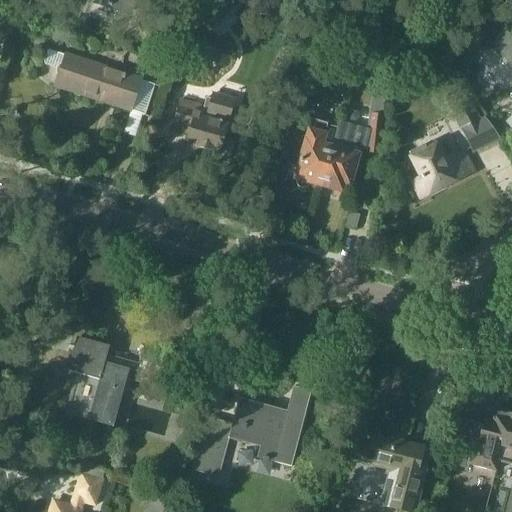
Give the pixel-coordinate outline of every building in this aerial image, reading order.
[(96,0),(95,3),(107,7),(106,9),(110,10),(111,8),(131,15),(135,0),(96,0)] [(195,0),(199,4),(190,13),(203,26),(218,11),(230,0),(229,0),(195,0)] [(511,38),(504,30),(490,42),(511,67),(511,38)] [(49,44),(61,48),(65,35),(52,32),(49,44)] [(49,50),(45,62),(46,65),(61,70),(56,86),(145,117),(156,87),(49,50)] [(156,62),(153,71),(168,77),(171,68),(156,62)] [(288,87),(283,110),(296,113),(302,90),(288,87)] [(465,91),(446,100),(473,154),(501,140),(486,116),(480,120),(465,91)] [(207,98),(203,112),(192,109),(193,104),(180,100),(171,130),(188,135),(185,145),(220,154),(224,138),(227,138),(230,128),(227,127),(229,121),(231,121),(234,106),(207,98)] [(338,129),(322,187),(335,191),(334,195),(346,198),(359,152),(366,153),(366,154),(380,156),(384,118),(370,116),(368,132),(355,130),(355,134),(338,129)] [(327,125),(327,124),(312,120),(306,141),(305,141),(294,179),(322,187),(338,129),(338,128),(327,125)] [(462,155),(452,160),(450,156),(445,145),(437,149),(435,149),(433,144),(409,155),(421,181),(413,185),(421,201),(472,176),(462,155)] [(159,295),(185,303),(193,279),(167,271),(159,295)] [(102,360),(107,344),(75,335),(66,369),(98,378),(87,418),(113,425),(129,368),(102,360)] [(140,358),(135,382),(151,386),(156,362),(140,358)] [(204,429),(193,471),(219,477),(226,448),(229,439),(237,441),(260,447),(257,458),(291,467),(295,454),(309,397),(311,392),(294,387),(287,412),(239,400),(230,436),(204,429)] [(464,420),(452,465),(467,469),(468,465),(495,473),(498,462),(510,415),(493,411),(492,417),(485,415),(483,425),(464,420)] [(511,415),(510,415),(498,462),(511,465),(511,415)] [(356,467),(348,498),(380,506),(402,511),(414,511),(428,458),(420,456),(422,449),(373,436),(366,465),(357,463),(356,467)] [(80,474),(77,484),(70,506),(52,500),(48,511),(78,511),(82,500),(94,503),(98,490),(101,480),(93,477),(80,474)] [(163,495),(176,498),(180,484),(167,480),(163,495)] [(174,511),(178,499),(156,493),(153,503),(148,501),(144,511),(174,511)]
